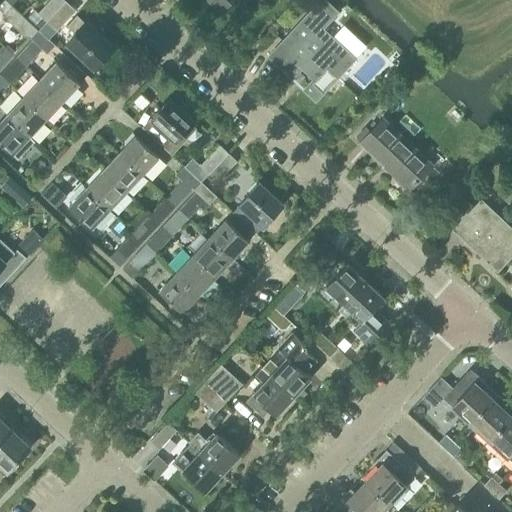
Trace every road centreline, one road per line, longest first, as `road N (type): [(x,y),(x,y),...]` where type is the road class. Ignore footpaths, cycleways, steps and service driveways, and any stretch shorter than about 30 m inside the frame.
road 1 (residential): [(101,462),(340,203)]
road 2 (residential): [(340,203),(163,31)]
road 3 (residential): [(23,179),(163,31)]
road 4 (residential): [(465,320),(340,203)]
road 5 (residential): [(490,511),(381,410)]
road 6 (residential): [(101,462),(0,364)]
road 7 (residential): [(285,511),(381,410)]
road 8 (residential): [(381,410),(465,320)]
